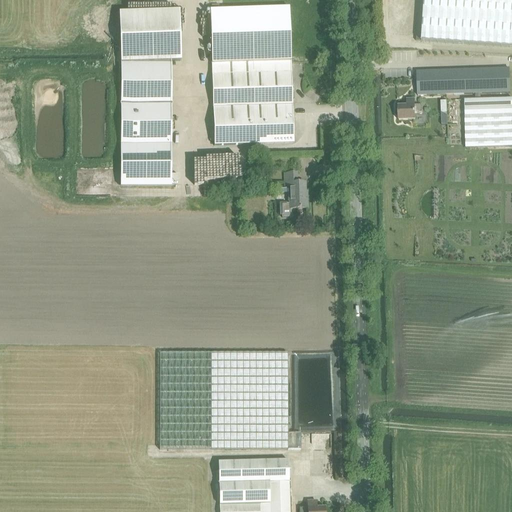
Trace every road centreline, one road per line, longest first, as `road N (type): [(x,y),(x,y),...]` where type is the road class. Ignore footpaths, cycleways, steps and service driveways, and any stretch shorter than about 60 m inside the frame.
road 1 (tertiary): [(368,511),(348,0)]
road 2 (track): [(511,433),(363,424)]
